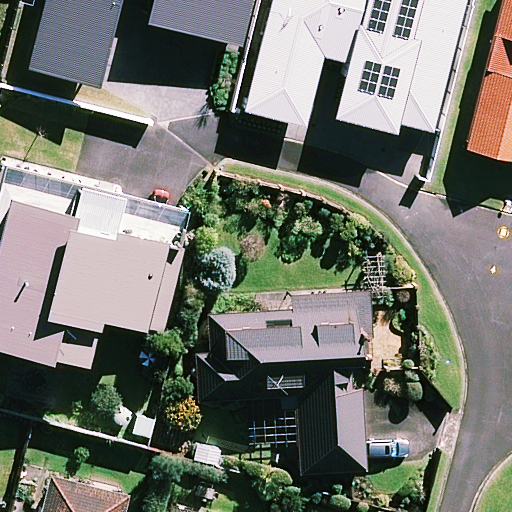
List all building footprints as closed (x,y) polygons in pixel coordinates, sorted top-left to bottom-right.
[(44,0),(27,69),(95,87),(116,0),(150,0),(145,23),(238,46),(249,0),(44,0)] [(288,0),(279,40),(270,38),(258,86),(306,98),(303,111),(435,144),(447,95),(436,92),(459,0),(288,0)] [(511,0),(498,0),(464,150),(511,161),(511,0)] [(140,189),(1,160),(0,163),(0,348),(84,366),(94,318),(162,332),(186,215),(137,204),(140,189)] [(368,293),(288,294),(288,315),(206,315),(206,352),(196,352),(197,399),(259,398),(259,384),(297,384),(298,471),(361,470),(360,337),(368,337),(368,293)] [(122,511),(126,497),(50,477),(40,511),(122,511)]
